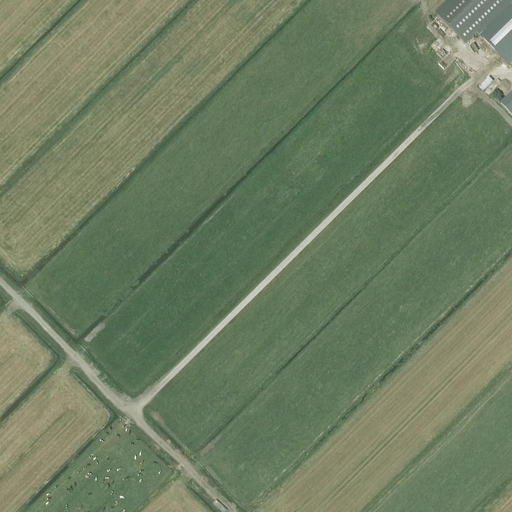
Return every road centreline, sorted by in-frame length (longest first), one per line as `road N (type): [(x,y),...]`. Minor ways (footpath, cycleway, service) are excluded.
road 1 (track): [(488,63),(129,412)]
road 2 (track): [(230,511),(0,282)]
